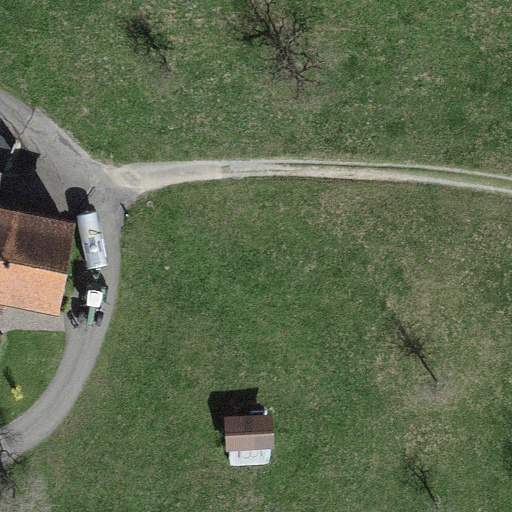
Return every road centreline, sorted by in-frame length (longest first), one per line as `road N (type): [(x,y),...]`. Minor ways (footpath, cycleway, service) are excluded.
road 1 (track): [(511,190),(275,168),(172,174),(101,193)]
road 2 (residential): [(101,193),(0,109)]
